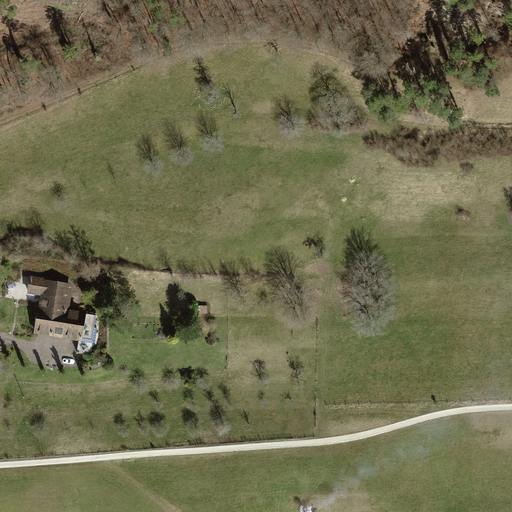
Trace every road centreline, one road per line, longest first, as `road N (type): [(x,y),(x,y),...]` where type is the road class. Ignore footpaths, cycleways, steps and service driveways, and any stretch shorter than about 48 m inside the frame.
road 1 (track): [(511,109),(462,105),(323,44),(196,42),(0,119)]
road 2 (track): [(0,464),(338,438),(511,407)]
